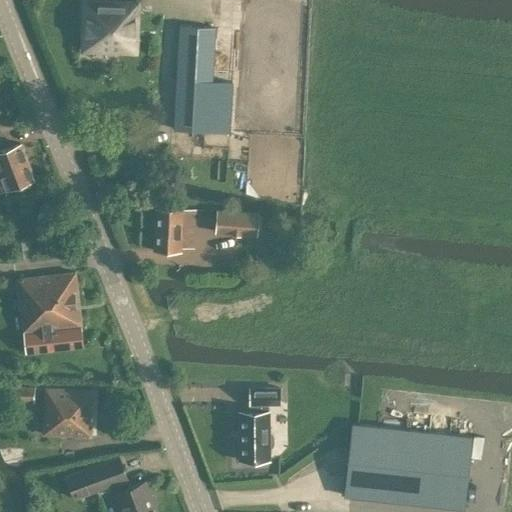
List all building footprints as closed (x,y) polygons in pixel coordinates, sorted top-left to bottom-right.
[(138,4),(80,2),(78,55),(136,57),(138,4)] [(182,31),(176,132),(252,137),(255,88),(214,85),(217,33),(182,31)] [(223,65),(254,67),(255,35),(224,34),(223,65)] [(0,153),(0,195),(33,182),(19,146),(0,153)] [(157,210),(154,254),(183,256),(183,248),(195,249),(197,212),(157,210)] [(218,215),(217,236),(258,238),(260,218),(218,215)] [(25,353),(82,347),(74,274),(18,280),(25,353)] [(16,376),(15,386),(36,387),(37,377),(16,376)] [(34,402),(35,389),(12,388),(12,401),(34,402)] [(44,432),(90,435),(93,393),(47,390),(44,432)] [(269,415),(269,407),(282,407),(281,391),(251,392),(251,408),(252,408),(252,415),(240,415),(241,464),(270,463),(270,453),(273,451),(275,448),(275,440),(273,437),(270,434),(270,415),(269,415)] [(345,499),(465,511),(473,440),(354,427),(345,499)] [(122,511),(157,511),(147,484),(130,490),(128,482),(129,482),(121,460),(68,479),(75,501),(114,487),(116,495),(116,496),(122,511)]
